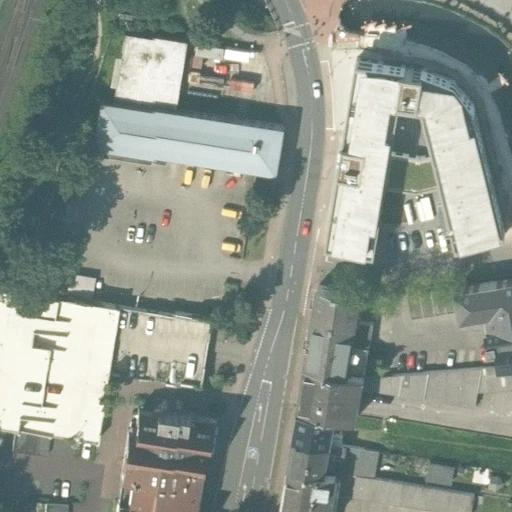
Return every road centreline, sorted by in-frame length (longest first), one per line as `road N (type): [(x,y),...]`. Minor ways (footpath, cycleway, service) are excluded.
road 1 (tertiary): [(256,0),(284,55),(300,117),(301,196),(285,304)]
road 2 (residential): [(285,304),(407,314),(511,296)]
road 3 (tertiary): [(285,304),(238,511)]
